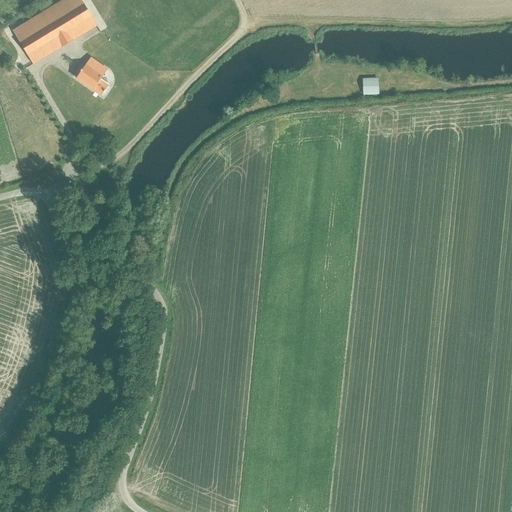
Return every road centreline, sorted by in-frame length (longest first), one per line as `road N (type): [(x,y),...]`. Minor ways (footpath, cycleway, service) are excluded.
road 1 (unclassified): [(141,511),(124,495),(122,475),(157,364),(161,303),(144,282),(70,252),(39,193),(0,197)]
road 2 (track): [(69,170),(104,164),(132,143),(240,32),(237,0)]
